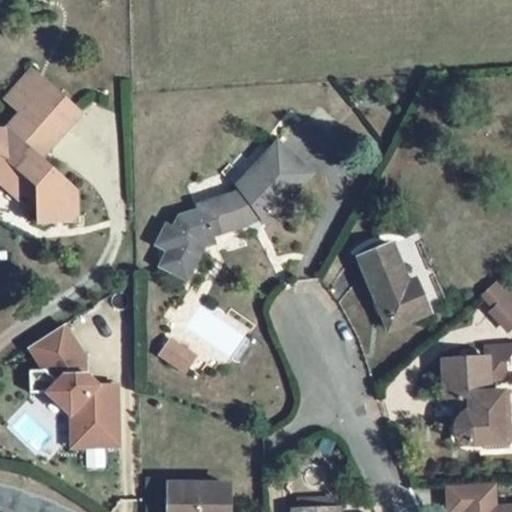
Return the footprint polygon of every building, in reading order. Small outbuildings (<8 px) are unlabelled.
[(0,183),(32,209),(33,221),(68,221),(69,195),(28,160),(71,107),(24,64),(0,92),(0,94),(13,107),(0,124),(0,183)] [(260,211),(263,218),(305,173),(274,143),(237,179),(241,185),(194,198),(194,203),(180,214),(172,226),(165,224),(152,241),(168,253),(161,266),(183,282),(210,242),(201,237),(260,211)] [(386,244),(354,256),(383,329),(427,311),(412,274),(400,279),(386,244)] [(482,296),(495,309),(490,313),(509,332),(511,329),(511,289),(501,278),(482,296)] [(117,446),(116,385),(96,386),(85,375),(84,359),(62,326),(30,347),(45,370),(30,371),(31,394),(48,393),(72,416),(72,447),(117,446)] [(195,356),(170,337),(160,350),(185,369),(195,356)] [(480,359),(439,359),(440,392),(463,393),(463,415),(458,419),(454,426),(454,435),(461,440),(502,441),(502,390),(481,390),(480,359)] [(471,487),(473,511),(511,511),(511,510),(491,511),(489,511),(487,486),(471,487)] [(218,511),(219,490),(166,488),(165,511),(218,511)]
